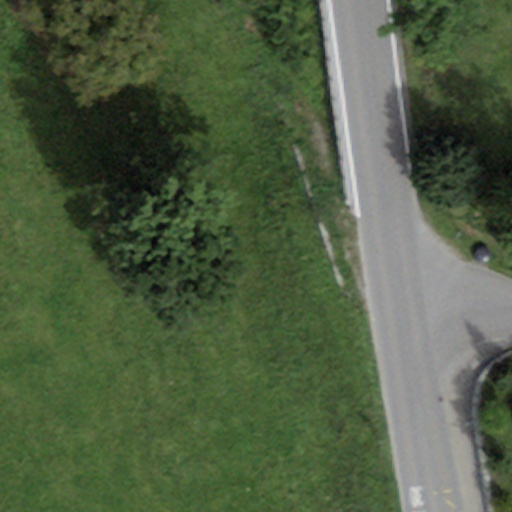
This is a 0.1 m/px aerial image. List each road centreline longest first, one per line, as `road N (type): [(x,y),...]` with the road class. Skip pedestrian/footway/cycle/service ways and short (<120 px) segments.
road 1 (tertiary): [(402,310),(360,0)]
road 2 (tertiary): [(435,511),(402,310)]
